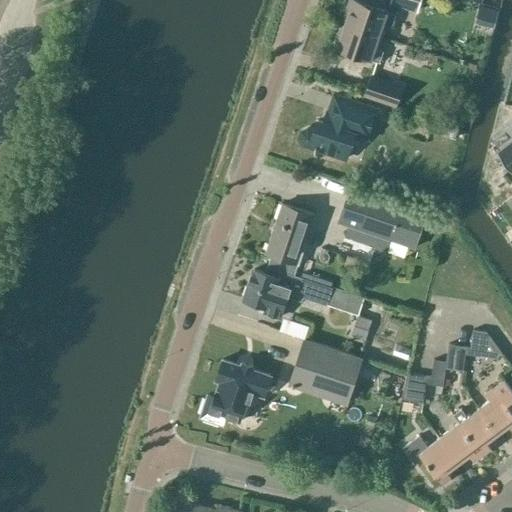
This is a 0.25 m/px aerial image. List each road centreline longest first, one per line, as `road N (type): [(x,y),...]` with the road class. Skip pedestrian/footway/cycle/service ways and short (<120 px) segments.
road 1 (unclassified): [(155,445),(299,0)]
road 2 (residential): [(394,511),(155,445)]
